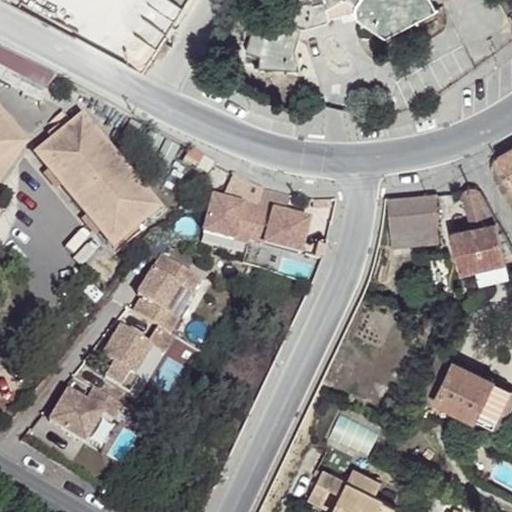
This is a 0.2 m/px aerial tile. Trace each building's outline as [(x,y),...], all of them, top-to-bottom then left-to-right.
[(290,22),(303,27),(328,22),(332,20),(333,15),(327,3),(332,0),(359,0),(358,4),(358,12),(362,20),(388,35),(437,12),(433,0),(293,0),(296,2),(290,22)] [(298,46),(299,41),(291,38),(293,31),(288,30),(257,20),(248,50),(263,54),(262,64),(303,67),(298,46)] [(299,41),(303,27),(290,22),(288,30),(293,31),(291,38),(299,41)] [(0,72),(0,84),(40,104),(44,94),(0,72)] [(14,134),(0,115),(0,165),(10,157),(14,134)] [(67,132),(59,138),(36,157),(112,249),(159,211),(82,119),(67,132)] [(54,132),(59,138),(67,132),(61,126),(54,132)] [(0,180),(23,145),(14,134),(10,157),(0,165),(0,180)] [(503,191),(511,205),(511,144),(496,154),(493,170),(503,191)] [(250,180),(247,190),(254,196),(261,198),(264,185),(254,182),(250,180)] [(466,187),(460,192),(468,228),(477,269),(503,263),(511,259),(511,243),(505,231),(499,220),(481,191),(480,189),(473,186),(472,186),(466,187)] [(266,199),(280,204),(283,192),(278,191),(269,188),(266,199)] [(432,192),(387,197),(389,226),(435,222),(432,192)] [(258,210),(213,198),(203,233),(248,245),(249,242),(258,210)] [(259,207),(258,210),(249,242),(301,255),(310,220),(259,207)] [(435,222),(389,226),(387,226),(387,235),(388,244),(445,239),(444,222),(435,222)] [(477,269),(468,228),(447,233),(456,273),(477,269)] [(200,279),(161,256),(138,297),(142,299),(134,312),(158,327),(171,335),(180,320),(166,311),(180,288),(191,294),(200,279)] [(505,276),(503,263),(477,269),(480,282),(505,276)] [(403,312),(400,321),(414,325),(417,316),(403,312)] [(132,377),(151,346),(147,344),(120,327),(101,358),(112,365),(104,378),(128,393),(137,380),(132,377)] [(147,344),(151,346),(164,354),(175,337),(171,335),(158,327),(147,344)] [(423,378),(439,387),(451,364),(435,355),(423,378)] [(439,387),(432,402),(469,422),(473,413),(488,384),(451,364),(439,387)] [(414,393),(432,402),(439,387),(423,378),(414,393)] [(501,391),(488,384),(473,413),(487,420),(501,391)] [(123,407),(95,391),(87,404),(69,393),(51,424),(86,445),(104,416),(114,421),(123,407)] [(469,422),(493,435),(511,398),(511,396),(501,391),(487,420),(473,413),(469,422)] [(388,511),(395,499),(374,490),(380,477),(365,471),(353,465),(346,478),(322,467),(309,496),(323,502),(329,485),(340,491),(330,511),(388,511)]
